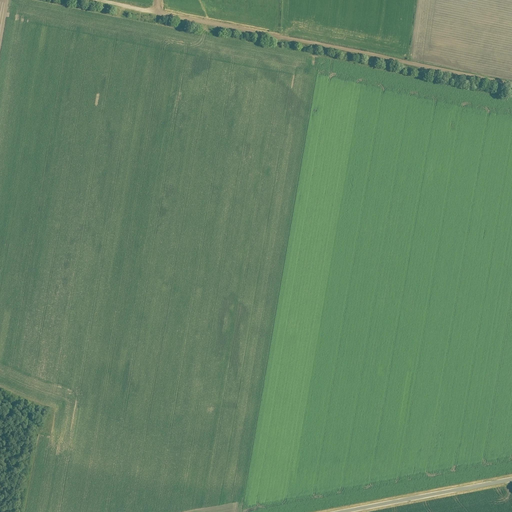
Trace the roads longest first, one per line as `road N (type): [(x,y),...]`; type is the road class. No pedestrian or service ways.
road 1 (unclassified): [(511,85),(158,13)]
road 2 (residential): [(352,511),(511,481)]
road 3 (track): [(20,511),(35,428),(0,392)]
